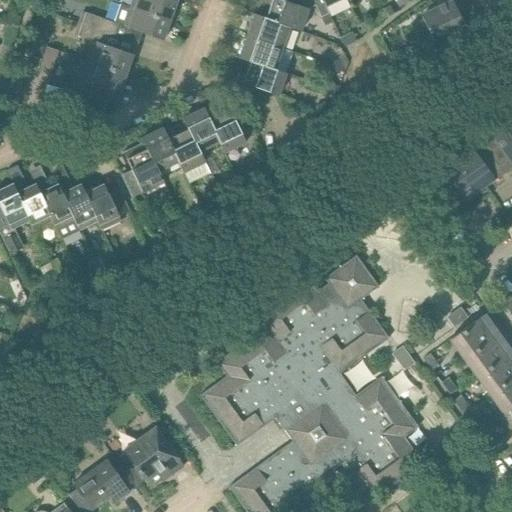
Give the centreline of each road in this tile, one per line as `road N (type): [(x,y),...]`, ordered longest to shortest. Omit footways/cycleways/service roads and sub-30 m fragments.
road 1 (residential): [(183,73),(176,95),(112,127),(101,158),(36,145),(0,160)]
road 2 (residential): [(284,143),(262,99),(183,73)]
